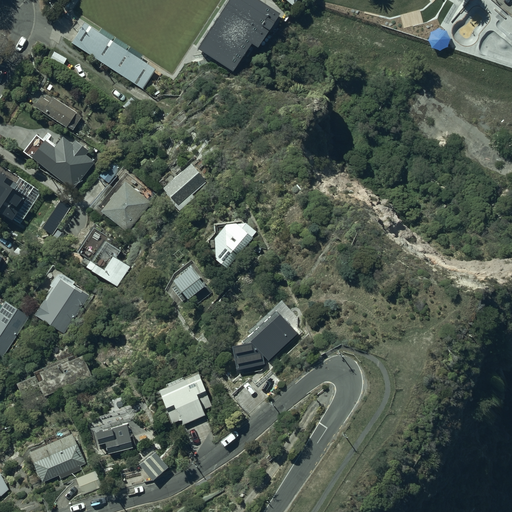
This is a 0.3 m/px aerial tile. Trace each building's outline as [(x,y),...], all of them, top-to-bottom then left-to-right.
[(263,0),(223,0),(193,48),(233,74),(276,8),(263,0)] [(447,32),(438,28),(431,32),(428,40),(431,48),(440,51),(448,47),(450,39),(447,32)] [(85,29),(71,49),(141,96),(155,77),(85,29)] [(67,58),(54,51),(49,60),(62,67),(67,58)] [(196,77),(183,69),(172,83),(159,102),(174,112),(196,77)] [(50,106),(41,101),(34,112),(48,121),(49,121),(73,137),(82,123),(52,103),(50,106)] [(88,157),(75,147),(73,150),(63,142),(40,169),(72,195),(94,168),(86,161),(88,157)] [(111,158),(98,174),(109,182),(121,166),(111,158)] [(205,183),(189,166),(161,191),(176,208),(205,183)] [(0,216),(8,222),(8,223),(22,231),(41,198),(28,190),(23,198),(0,183),(0,216)] [(151,207),(123,184),(98,214),(125,237),(151,207)] [(56,206),(56,207),(56,208),(56,209),(56,210),(56,211),(57,211),(57,212),(58,212),(58,213),(59,213),(60,214),(61,214),(62,214),(63,214),(64,214),(64,213),(65,213),(66,213),(66,212),(67,211),(67,210),(68,210),(68,209),(68,208),(68,207),(68,206),(67,205),(67,204),(66,204),(66,203),(65,203),(65,202),(64,202),(63,202),(62,202),(61,202),(60,202),(59,202),(58,203),(57,204),(57,205),(56,205),(56,206)] [(257,234),(246,224),(229,223),(213,237),(215,261),(226,271),(257,234)] [(65,236),(57,230),(50,240),(58,246),(65,236)] [(130,266),(112,255),(103,268),(94,263),(90,268),(117,285),(130,266)] [(204,289),(189,268),(171,281),(186,303),(204,289)] [(64,333),(88,296),(60,278),(36,315),(64,333)] [(30,315),(5,299),(0,306),(0,353),(3,355),(30,315)] [(209,406),(197,375),(157,391),(170,422),(180,418),(182,423),(205,414),(203,409),(209,406)] [(125,426),(104,432),(103,429),(94,431),(98,445),(99,445),(103,457),(132,449),(125,426)] [(85,467),(73,435),(29,452),(41,484),(85,467)] [(169,465),(153,447),(137,462),(153,480),(169,465)] [(138,466),(119,471),(123,488),(143,483),(138,466)] [(94,472),(75,480),(82,498),(102,491),(94,472)] [(0,503),(15,490),(0,474),(0,503)]
